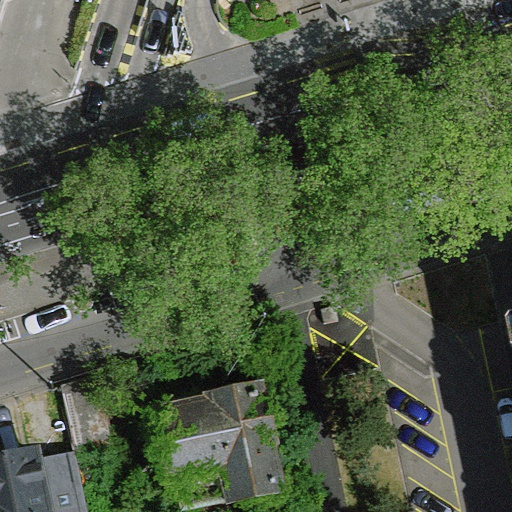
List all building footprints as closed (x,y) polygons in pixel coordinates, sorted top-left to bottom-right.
[(0,0),(0,8),(5,10),(18,1),(18,0),(0,0)] [(113,456),(99,390),(65,396),(78,462),(113,456)] [(178,419),(164,422),(177,479),(181,478),(228,468),(234,497),(278,488),(258,397),(216,405),(216,411),(178,419)] [(216,411),(216,405),(213,398),(175,406),(178,419),(216,411)] [(0,500),(43,490),(37,461),(0,467),(0,500)] [(228,468),(181,478),(188,507),(234,497),(228,468)] [(43,490),(47,511),(87,511),(82,485),(43,490)] [(0,511),(47,511),(43,490),(0,500),(0,511)]
